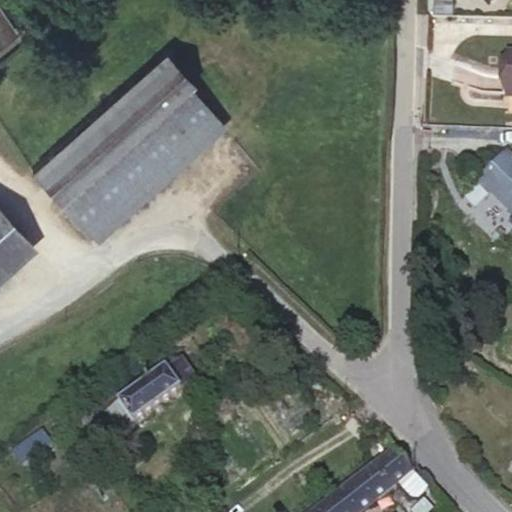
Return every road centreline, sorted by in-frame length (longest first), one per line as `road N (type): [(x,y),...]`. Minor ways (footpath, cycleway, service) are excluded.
road 1 (unclassified): [(404,0),(391,292),(415,439),(481,511)]
road 2 (unknown): [(403,369),(233,254),(200,242),(125,239),(65,273)]
